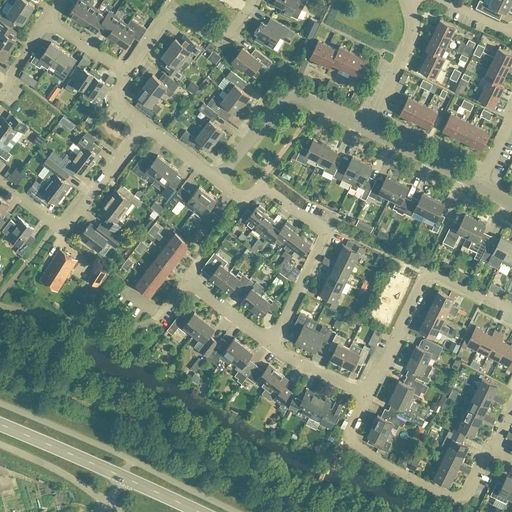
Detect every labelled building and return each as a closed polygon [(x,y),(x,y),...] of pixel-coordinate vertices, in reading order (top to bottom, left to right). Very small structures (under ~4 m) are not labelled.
[(8,1),(8,2),(28,15),(35,6),(26,0),(25,0),(7,0),(7,1),(8,1)] [(91,0),(85,0),(85,1),(83,0),(78,0),(69,14),(78,20),(91,0)] [(94,1),(92,0),(91,0),(78,20),(87,26),(98,10),(92,6),(94,3),(94,1)] [(275,0),(274,4),(282,8),(280,13),(289,18),(291,15),(297,18),(305,0),(275,0)] [(511,3),(504,0),(491,0),(489,5),(480,0),(476,8),(490,15),(494,7),(507,14),(511,3)] [(2,10),(3,12),(0,16),(0,20),(8,26),(13,19),(22,25),(28,15),(8,2),(2,10)] [(103,13),(98,10),(87,26),(96,32),(100,25),(105,28),(107,25),(114,15),(109,11),(108,12),(105,10),(103,13)] [(105,28),(110,32),(108,35),(117,41),(128,25),(119,19),(120,18),(114,15),(107,25),(105,28)] [(128,25),(117,41),(126,47),(133,37),(139,41),(147,29),(131,19),(128,25)] [(19,33),(8,26),(0,20),(0,44),(10,51),(16,41),(15,40),(19,33)] [(435,29),(451,37),(456,27),(440,20),(435,29)] [(270,27),(262,22),(258,29),(257,28),(254,33),(257,35),(254,40),(262,45),(263,43),(272,48),(279,36),(289,42),(294,33),(274,21),(270,27)] [(451,37),(435,29),(430,39),(446,47),(451,37)] [(194,60),(203,49),(184,34),(179,41),(175,39),(169,48),(184,60),(184,59),(188,55),(194,60)] [(446,47),(430,39),(426,49),(429,51),(442,57),(442,56),(445,51),(449,53),(450,49),(446,47)] [(318,66),(328,45),(318,41),(310,57),(319,62),(317,65),(318,66)] [(45,60),(51,64),(61,49),(51,43),(44,53),(39,50),(31,62),(40,68),(45,60)] [(0,58),(3,61),(10,51),(0,44),(0,58)] [(338,50),(328,45),(318,66),(320,67),(321,63),(330,67),(332,64),(335,58),(334,57),(338,50)] [(473,48),(466,45),(464,50),(471,53),(473,48)] [(476,49),(483,53),(485,48),(478,45),(476,49)] [(339,46),(338,50),(334,57),(335,58),(332,64),(340,67),(338,71),(339,72),(349,51),(339,46)] [(189,63),(184,59),(184,60),(169,48),(162,57),(165,60),(161,65),(181,80),(185,74),(182,72),(189,63)] [(259,72),(256,69),(261,63),(268,68),(272,62),(255,49),(251,54),(242,48),(241,50),(237,50),(238,54),(233,60),(234,62),(232,65),(241,72),(243,69),(252,75),(256,78),(259,74),(259,72)] [(494,58),(510,66),(511,61),(511,54),(499,48),(494,58)] [(71,56),(61,49),(51,64),(58,69),(55,73),(59,75),(57,77),(63,81),(72,69),(66,65),(71,56)] [(473,54),(480,58),(483,53),(476,49),(473,54)] [(213,51),(211,53),(208,58),(216,64),(222,57),(213,51)] [(343,69),(351,73),(359,56),(349,51),(339,72),(341,72),(343,69)] [(429,51),(425,60),(440,68),(445,58),(442,56),(442,57),(429,51)] [(466,63),(468,58),(462,54),(459,60),(466,63)] [(369,61),(359,56),(351,73),(359,77),(357,81),(360,82),(365,72),(364,72),(369,61)] [(505,76),(510,66),(494,58),(489,68),(505,76)] [(440,68),(425,60),(420,70),(436,78),(440,68)] [(475,67),(468,64),(466,69),(473,72),(475,67)] [(84,90),(85,88),(96,73),(91,70),(89,72),(84,68),(83,70),(77,66),(70,76),(72,78),(66,87),(72,92),(77,85),(84,90)] [(505,76),(489,68),(484,78),(488,80),(488,79),(500,85),(505,76)] [(461,72),(459,71),(454,69),(452,74),(459,77),(461,72)] [(222,89),(228,94),(243,105),(250,96),(243,91),(248,84),(244,81),(231,71),(225,78),(229,81),(227,84),(222,89)] [(92,100),(94,97),(95,97),(97,94),(103,98),(110,88),(104,84),(105,82),(99,79),(101,76),(96,73),(85,88),(84,90),(86,91),(83,95),(84,96),(90,101),(92,100)] [(459,77),(452,74),(450,79),(456,82),(459,77)] [(464,74),(461,78),(468,82),(471,77),(464,74)] [(144,85),(149,88),(159,97),(163,92),(170,97),(179,84),(168,76),(163,83),(152,75),(144,85)] [(468,82),(461,78),(459,83),(466,87),(468,82)] [(488,79),(488,80),(483,89),(499,97),(504,87),(500,85),(488,79)] [(186,90),(193,95),(199,87),(192,82),(186,90)] [(141,111),(152,119),(161,107),(155,102),(159,97),(149,88),(144,85),(136,96),(147,104),(141,111)] [(57,103),(65,90),(59,86),(51,99),(57,103)] [(499,97),(483,89),(477,86),(472,95),(479,98),(479,99),(494,107),(499,97)] [(209,97),(204,103),(207,105),(219,114),(220,115),(225,109),(224,108),(225,106),(236,114),(243,105),(228,94),(224,99),(220,96),(216,102),(209,97)] [(408,122),(418,102),(408,97),(400,114),(409,118),(407,122),(408,122)] [(418,102),(408,122),(410,123),(411,119),(420,124),(428,107),(418,102)] [(207,105),(202,111),(211,118),(202,129),(219,142),(225,135),(225,133),(223,131),(212,122),(219,114),(207,105)] [(428,107),(420,124),(428,128),(426,131),(429,132),(434,123),(433,123),(438,111),(428,107)] [(451,139),(461,118),(451,114),(443,130),(451,135),(450,138),(451,139)] [(30,128),(20,120),(12,115),(8,121),(3,117),(0,120),(0,130),(16,143),(23,133),(25,135),(30,128)] [(463,140),(471,123),(461,118),(451,139),(452,140),(454,136),(463,140)] [(470,148),(481,128),(471,123),(463,140),(471,144),(469,148),(470,148)] [(481,128),(470,148),(472,149),(474,145),(482,150),(490,133),(481,128)] [(214,150),(219,142),(202,129),(195,138),(186,131),(181,137),(194,147),(198,141),(209,149),(210,149),(212,150),(214,150)] [(11,154),(9,152),(16,143),(0,130),(0,145),(0,146),(0,155),(7,161),(11,154)] [(77,155),(92,166),(94,167),(101,157),(89,148),(93,144),(83,136),(76,145),(82,149),(77,155)] [(310,156),(319,161),(326,146),(313,140),(308,150),(302,147),(299,153),(297,152),(293,159),(296,160),(306,165),(310,156)] [(316,166),(324,169),(324,171),(334,175),(338,166),(340,163),(334,160),(337,152),(326,146),(319,161),(316,166)] [(92,166),(77,155),(73,160),(66,155),(63,159),(53,151),(48,157),(62,168),(67,162),(84,175),(92,166)] [(143,159),(134,172),(145,180),(150,173),(156,178),(168,163),(158,155),(150,165),(143,159)] [(46,173),(47,174),(43,179),(48,183),(64,195),(71,186),(64,180),(69,174),(62,168),(48,157),(43,164),(49,169),(46,173)] [(346,170),(338,166),(334,175),(333,177),(341,181),(341,180),(351,185),(362,162),(352,157),(346,170)] [(362,162),(351,185),(350,188),(356,191),(361,181),(365,183),(373,167),(362,162)] [(178,171),(168,163),(156,178),(153,183),(162,191),(160,194),(166,199),(182,177),(177,173),(178,171)] [(15,185),(18,180),(10,175),(9,174),(6,178),(15,185)] [(384,196),(389,198),(397,182),(386,176),(380,188),(375,186),(370,197),(381,202),(384,196)] [(403,215),(404,213),(409,203),(403,199),(409,187),(397,182),(389,198),(396,202),(394,206),(398,208),(396,212),(403,215)] [(64,195),(48,183),(44,188),(39,184),(36,188),(32,185),(27,192),(38,200),(43,194),(57,205),(64,195)] [(360,198),(366,201),(373,187),(367,184),(360,198)] [(193,212),(208,194),(199,187),(188,200),(177,192),(167,205),(173,210),(179,201),(193,212)] [(413,199),(417,190),(412,187),(408,197),(413,199)] [(124,213),(132,203),(139,208),(143,202),(141,201),(130,193),(126,198),(116,190),(108,200),(124,213)] [(205,235),(209,230),(216,221),(206,214),(216,201),(208,194),(193,212),(202,219),(199,223),(203,226),(200,230),(205,235)] [(409,203),(404,213),(411,217),(414,211),(425,216),(433,199),(422,194),(416,206),(409,203)] [(0,228),(5,222),(0,217),(9,206),(0,199),(0,228)] [(444,205),(433,199),(425,216),(436,221),(432,230),(437,233),(444,219),(438,217),(444,205)] [(100,211),(106,216),(102,221),(117,233),(121,227),(116,223),(124,213),(108,200),(100,211)] [(245,223),(253,229),(265,213),(264,212),(266,210),(259,205),(258,207),(256,207),(249,217),(244,213),(236,224),(241,228),(245,223)] [(265,239),(275,227),(270,224),(274,220),(265,213),(253,229),(261,235),(260,236),(265,239)] [(460,234),(467,237),(475,220),(465,215),(457,231),(450,228),(443,242),(454,248),(460,234)] [(478,221),(475,220),(467,237),(473,240),(468,249),(477,253),(474,258),(480,261),(481,259),(487,247),(486,246),(481,244),(477,242),(487,223),(479,219),(478,221)] [(16,251),(22,256),(30,245),(24,241),(33,229),(21,220),(7,237),(20,247),(16,251)] [(270,243),(271,243),(273,244),(274,244),(276,242),(282,246),(295,228),(287,221),(279,231),(275,227),(265,239),(270,243)] [(363,221),(360,226),(370,231),(372,227),(363,221)] [(122,239),(106,226),(101,223),(96,228),(90,223),(80,236),(90,244),(89,245),(98,252),(106,241),(115,248),(122,239)] [(295,228),(282,246),(287,249),(282,255),(286,258),(302,237),(294,230),(295,228)] [(169,241),(187,255),(188,254),(184,252),(190,244),(175,233),(169,241)] [(302,237),(286,258),(280,265),(290,272),(294,267),(288,262),(294,255),(299,259),(311,243),(302,237)] [(487,244),(486,246),(487,247),(481,259),(488,262),(487,263),(498,269),(499,266),(500,266),(501,264),(501,263),(511,242),(501,237),(496,248),(487,244)] [(187,255),(169,241),(162,250),(177,262),(182,254),(186,257),(187,255)] [(344,245),(339,255),(355,263),(360,253),(362,254),(365,249),(354,243),(349,241),(347,246),(344,245)] [(510,271),(511,271),(511,242),(501,263),(501,264),(511,268),(510,271)] [(57,292),(77,260),(60,249),(40,280),(57,292)] [(162,250),(155,259),(173,273),(174,271),(171,269),(177,262),(162,250)] [(210,277),(220,285),(230,271),(224,267),(227,262),(214,252),(206,264),(215,271),(210,277)] [(335,262),(334,265),(350,273),(355,263),(339,255),(335,262)] [(173,273),(155,259),(149,267),(164,279),(169,271),(173,274),(173,273)] [(330,260),(328,264),(333,267),(329,274),(345,282),(350,273),(334,265),(335,262),(330,260)] [(286,277),(290,272),(280,265),(276,270),(286,277)] [(96,266),(87,280),(98,287),(106,273),(96,266)] [(142,276),(160,290),(161,289),(158,286),(164,279),(149,267),(142,276)] [(235,284),(242,289),(249,279),(239,271),(236,276),(230,271),(220,285),(230,292),(235,284)] [(329,274),(325,284),(341,292),(345,282),(329,274)] [(135,285),(150,296),(156,289),(159,291),(160,290),(142,276),(135,285)] [(242,301),(252,309),(262,295),(267,289),(257,282),(255,284),(249,279),(242,289),(248,294),(242,301)] [(325,284),(320,294),(327,298),(324,303),(336,309),(338,303),(336,302),(341,292),(325,284)] [(433,301),(457,312),(459,309),(451,305),(454,299),(438,291),(433,301)] [(268,300),(262,295),(252,309),(261,316),(267,309),(273,313),(281,303),(271,296),(268,300)] [(362,295),(359,301),(364,304),(367,297),(366,297),(362,295)] [(429,311),(444,318),(447,312),(455,316),(457,312),(433,301),(429,311)] [(424,320),(448,332),(449,328),(442,324),(444,318),(429,311),(424,320)] [(188,330),(194,335),(205,321),(194,313),(189,320),(181,314),(180,313),(167,330),(173,335),(178,327),(185,333),(188,330)] [(295,342),(305,347),(314,329),(318,322),(300,313),(294,326),(301,329),(295,342)] [(424,320),(419,330),(435,338),(438,332),(446,336),(448,332),(424,320)] [(207,357),(218,342),(209,335),(215,328),(205,321),(194,335),(200,339),(194,346),(207,356),(207,357)] [(327,342),(332,331),(322,326),(320,332),(314,329),(305,347),(316,352),(322,339),(327,342)] [(467,346),(477,351),(486,333),(482,332),(483,330),(476,326),(469,341),(465,340),(461,347),(465,349),(467,346)] [(375,330),(372,336),(379,340),(382,333),(375,330)] [(492,336),(486,333),(477,351),(488,357),(499,333),(495,331),(492,336)] [(504,335),(499,333),(488,357),(498,362),(507,344),(501,341),(504,335)] [(329,347),(335,349),(335,350),(330,359),(341,364),(349,348),(343,346),(346,339),(336,334),(329,347)] [(229,344),(221,338),(218,342),(207,357),(216,364),(221,358),(229,364),(232,360),(244,345),(234,338),(229,344)] [(352,343),(349,348),(341,364),(352,370),(357,360),(362,363),(370,348),(364,345),(363,348),(352,343)] [(511,346),(507,344),(498,362),(508,367),(507,369),(511,371),(511,369),(511,362),(511,360),(511,344),(511,346)] [(235,369),(238,371),(235,376),(239,379),(234,386),(238,389),(247,377),(256,365),(248,359),(253,353),(244,345),(232,360),(238,365),(235,369)] [(411,356),(433,367),(433,366),(427,364),(430,358),(436,361),(441,351),(430,346),(428,351),(416,345),(411,356)] [(320,354),(317,364),(327,367),(330,357),(320,354)] [(430,378),(428,377),(433,367),(411,356),(406,366),(418,372),(415,377),(428,384),(430,378)] [(262,393),(262,394),(266,388),(278,372),(269,365),(264,371),(256,365),(247,377),(255,383),(257,381),(266,388),(262,393)] [(283,403),(288,407),(294,394),(286,388),(289,385),(286,382),(288,380),(278,372),(266,388),(262,394),(269,399),(272,399),(274,398),(282,404),(283,403)] [(493,396),(492,399),(497,401),(499,397),(494,394),(498,386),(482,378),(477,389),(493,396)] [(394,391),(410,399),(413,393),(419,396),(421,392),(424,394),(428,387),(415,380),(411,387),(399,381),(394,391)] [(472,398),(488,406),(492,399),(493,396),(477,389),(472,398)] [(310,416),(319,398),(313,395),(314,393),(307,390),(303,397),(295,393),(294,394),(288,407),(288,408),(297,412),(298,410),(310,416)] [(413,409),(410,407),(413,401),(410,399),(394,391),(388,402),(401,408),(397,415),(422,427),(424,421),(414,416),(414,414),(411,413),(413,409)] [(325,400),(319,398),(310,416),(321,422),(320,424),(331,429),(338,414),(327,409),(331,402),(326,399),(325,400)] [(488,421),(490,416),(485,414),(488,406),(472,398),(467,408),(484,416),(483,418),(488,421)] [(463,418),(479,426),(483,418),(484,416),(467,408),(463,418)] [(397,430),(399,426),(402,427),(405,421),(393,415),(390,421),(377,415),(372,425),(388,433),(391,427),(397,430)] [(452,432),(464,438),(467,432),(474,436),(479,426),(463,418),(458,428),(455,426),(452,432)] [(388,433),(372,425),(367,436),(380,442),(377,447),(387,452),(392,443),(385,440),(388,433)] [(448,449),(464,457),(469,446),(461,443),(464,438),(452,432),(450,438),(452,439),(448,449)] [(463,471),(465,467),(460,464),(464,457),(448,449),(443,458),(459,466),(458,468),(463,471)] [(414,456),(409,468),(414,471),(420,459),(414,456)] [(438,468),(454,476),(458,468),(459,466),(443,458),(438,468)] [(433,478),(449,486),(454,476),(438,468),(433,478)] [(495,485),(490,496),(506,504),(509,498),(508,498),(511,490),(511,477),(507,475),(501,488),(495,485)]
